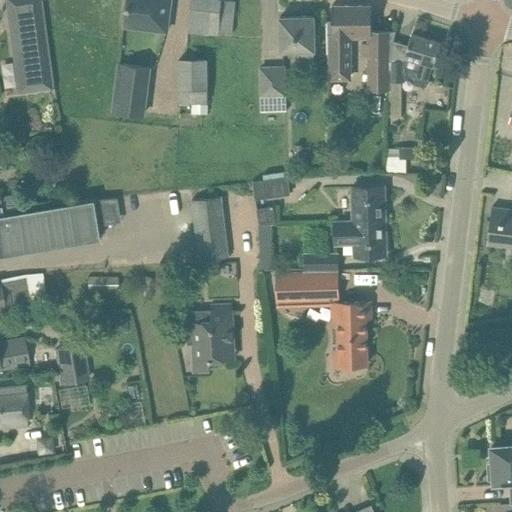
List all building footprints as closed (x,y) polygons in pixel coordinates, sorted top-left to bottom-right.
[(127,0),(124,28),(167,33),(170,0),(127,0)] [(235,1),(225,0),(192,0),(189,31),(218,34),(218,32),(232,33),(235,1)] [(368,91),(390,91),(389,61),(396,30),(371,30),(371,5),(332,5),(332,20),(327,20),(327,81),(352,80),(351,36),(367,37),(367,44),(360,44),(361,57),(367,57),(368,91)] [(12,14),(23,92),(54,88),(43,10),(12,14)] [(280,17),(280,37),(281,51),(297,50),(297,63),(315,62),(314,49),(315,49),(315,36),(314,16),(280,17)] [(389,61),(390,91),(390,117),(402,117),(401,82),(405,81),(405,73),(417,76),(414,84),(425,88),(432,64),(434,65),(441,43),(412,34),(404,60),(389,61)] [(179,104),(208,104),(208,59),(177,59),(178,90),(179,90),(179,104)] [(119,64),(115,97),(113,111),(144,115),(149,67),(119,64)] [(260,68),(261,97),(262,113),(285,112),(283,67),(260,68)] [(386,156),(386,172),(406,172),(406,159),(414,159),(414,147),(396,147),(386,147),(386,156)] [(253,181),(255,198),(291,193),(288,176),(253,181)] [(353,187),(354,221),(381,220),(381,205),(385,205),(384,186),(353,187)] [(227,257),(220,196),(192,200),(200,260),(227,257)] [(1,214),(0,203),(0,255),(99,238),(97,226),(92,199),(27,210),(27,209),(1,214)] [(257,209),(259,224),(276,223),(273,207),(257,209)] [(511,209),(492,207),(488,243),(511,246),(511,209)] [(381,220),(354,221),(335,221),(335,238),(354,237),(355,255),(386,254),(386,235),(382,236),(381,221),(385,221),(385,220),(381,220)] [(337,254),(306,255),(307,270),(338,269),(337,254)] [(339,302),(338,270),(307,270),(307,271),(285,271),(285,272),(276,272),(277,308),(338,306),(339,365),(367,364),(365,302),(339,302)] [(98,277),(87,277),(87,292),(118,292),(118,271),(98,272),(98,277)] [(142,275),(137,296),(153,300),(158,279),(142,275)] [(0,315),(5,314),(4,308),(28,304),(24,280),(1,284),(0,280),(0,315)] [(211,310),(186,310),(187,345),(193,344),(194,350),(194,370),(210,370),(210,360),(226,359),(225,351),(234,351),(233,331),(232,311),(211,312),(211,310)] [(127,313),(109,314),(110,334),(128,332),(127,313)] [(0,368),(29,362),(26,346),(23,346),(22,339),(0,343),(0,368)] [(90,379),(84,343),(54,348),(58,371),(52,372),(53,381),(59,380),(60,384),(90,379)] [(0,388),(0,427),(27,425),(25,385),(0,388)] [(494,479),(494,484),(511,482),(511,445),(491,447),(493,464),(488,464),(489,479),(494,479)]
